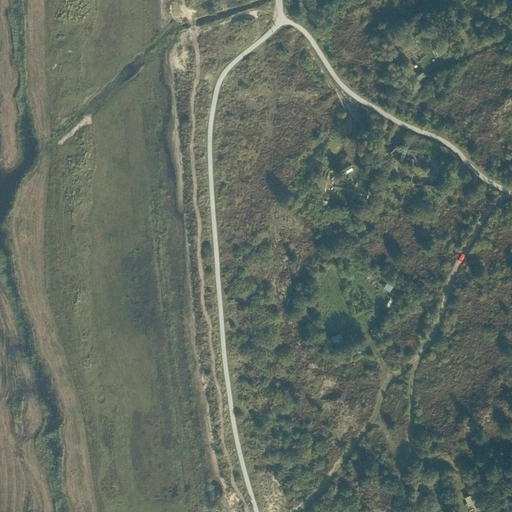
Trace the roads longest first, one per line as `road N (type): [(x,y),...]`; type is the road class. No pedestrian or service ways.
road 1 (track): [(293,511),(375,418),(387,378),(433,335),(454,267),(490,208),(511,193)]
road 2 (track): [(417,356),(404,479),(409,511)]
